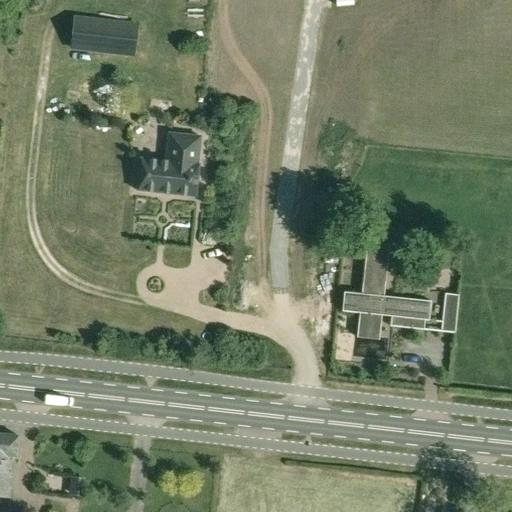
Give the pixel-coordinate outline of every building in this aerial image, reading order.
[(135,60),(138,29),(78,23),(75,54),(135,60)] [(101,99),(100,117),(114,118),(116,93),(108,92),(107,99),(101,99)] [(200,136),(178,134),(175,161),(140,158),(137,190),(196,196),(200,164),(198,164),(200,136)] [(342,312),(359,313),(356,338),(379,340),(381,315),(391,316),(389,326),(423,329),(424,320),(429,321),(430,302),(384,296),(389,245),(366,243),(361,294),(344,292),(342,312)] [(0,272),(8,272),(8,262),(0,261),(0,272)] [(458,297),(445,297),(444,297),(441,331),(455,333),(458,297)] [(16,458),(18,436),(0,433),(0,495),(9,497),(14,458),(16,458)] [(83,495),(85,479),(71,477),(69,494),(83,495)]
